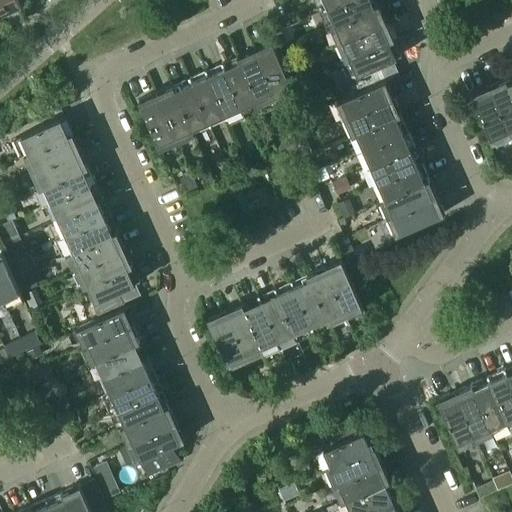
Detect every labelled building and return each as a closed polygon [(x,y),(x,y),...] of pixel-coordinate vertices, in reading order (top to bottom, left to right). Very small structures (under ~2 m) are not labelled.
[(0,0),(0,15),(21,6),(18,0),(0,0)] [(325,0),(329,9),(349,0),(325,0)] [(336,25),(381,6),(378,0),(349,0),(329,9),(336,25)] [(343,42),(388,22),(381,6),(336,25),(343,42)] [(395,39),(388,22),(343,42),(351,58),(395,39)] [(402,55),(396,40),(395,39),(351,58),(357,73),(353,74),(361,91),(382,81),(376,67),(402,55)] [(273,40),(255,48),(275,92),(291,85),(293,90),(294,89),(273,40)] [(275,92),(255,48),(238,55),(258,100),(265,114),(281,106),(275,92)] [(258,100),(238,55),(223,62),(242,107),(258,100)] [(242,107),(223,62),(206,69),(226,114),(242,107)] [(226,114),(206,69),(190,77),(209,121),(226,114)] [(209,121),(190,77),(174,84),(193,128),(209,121)] [(511,128),(511,92),(506,78),(489,85),(509,130),(511,128)] [(350,117),(394,97),(387,80),(382,81),(361,91),(338,101),(338,102),(343,100),(350,117)] [(193,128),(174,84),(156,91),(176,136),(193,128)] [(509,130),(489,85),(471,94),(493,142),(495,141),(493,137),(509,130)] [(176,136),(156,91),(139,99),(161,148),(162,147),(160,143),(176,136)] [(357,133),(402,113),(394,97),(350,117),(357,133)] [(364,149),(409,130),(402,113),(357,133),(364,149)] [(74,133),(66,116),(12,140),(20,157),(30,153),(74,133)] [(416,146),(409,130),(364,149),(371,166),(416,146)] [(37,169),(81,149),(74,133),(30,153),(37,169)] [(423,162),(416,146),(371,166),(379,182),(423,162)] [(44,186),(89,166),(81,149),(37,169),(44,186)] [(431,179),(423,162),(379,182),(386,199),(431,179)] [(52,202),(96,182),(89,166),(44,186),(52,202)] [(393,215),(438,195),(431,179),(386,199),(393,215)] [(59,218),(104,198),(96,182),(52,202),(59,218)] [(446,213),(438,195),(393,215),(400,231),(396,233),(397,235),(446,213)] [(66,234),(111,215),(104,198),(59,218),(66,234)] [(74,251),(118,231),(111,215),(66,234),(74,251)] [(81,268),(126,248),(118,231),(74,251),(81,268)] [(23,295),(1,247),(0,247),(0,291),(3,298),(19,292),(21,296),(23,295)] [(89,284),(133,264),(126,248),(81,268),(89,284)] [(363,307),(343,262),(342,258),(324,266),(344,311),(360,304),(362,308),(363,307)] [(99,319),(121,308),(114,293),(141,281),(133,264),(89,284),(95,299),(91,301),(99,319)] [(344,311),(324,266),(308,273),(327,318),(344,311)] [(327,318),(308,273),(291,280),(311,325),(327,318)] [(311,325),(291,280),(275,287),(294,332),(311,325)] [(294,332),(275,287),(258,295),(278,339),(294,332)] [(278,339),(258,295),(242,302),(261,347),(278,339)] [(261,347),(242,302),(225,309),(245,354),(261,347)] [(126,306),(121,308),(99,319),(77,327),(78,329),(82,327),(89,343),(134,324),(126,306)] [(245,354),(225,309),(208,316),(230,366),(231,365),(229,361),(245,354)] [(96,359),(141,339),(134,324),(89,343),(96,359)] [(104,375),(148,355),(141,339),(96,359),(104,375)] [(111,392),(156,372),(148,355),(104,375),(111,392)] [(511,418),(511,384),(505,369),(489,376),(508,420),(511,418)] [(119,408),(163,388),(156,372),(111,392),(119,408)] [(508,420),(489,376),(472,383),(491,427),(508,420)] [(491,427),(472,383),(456,390),(475,435),(491,427)] [(126,424),(170,405),(163,388),(119,408),(126,424)] [(475,435),(456,390),(438,398),(460,447),(461,446),(459,442),(475,435)] [(133,441),(178,421),(170,405),(126,424),(133,441)] [(137,461),(186,439),(178,421),(133,441),(141,457),(136,459),(137,461)] [(325,448),(362,431),(360,427),(359,424),(321,440),(323,444),(325,448)] [(332,466),(376,446),(368,429),(362,431),(325,448),(324,448),(332,466)] [(339,482),(383,463),(376,446),(332,466),(339,482)] [(347,499),(391,480),(383,463),(339,482),(347,499)] [(352,511),(362,511),(398,496),(391,480),(347,499),(352,511)] [(93,511),(81,484),(64,491),(72,511),(93,511)] [(72,511),(64,491),(47,498),(53,511),(72,511)] [(404,511),(405,511),(398,496),(362,511),(404,511)] [(53,511),(47,498),(31,505),(33,511),(53,511)]
